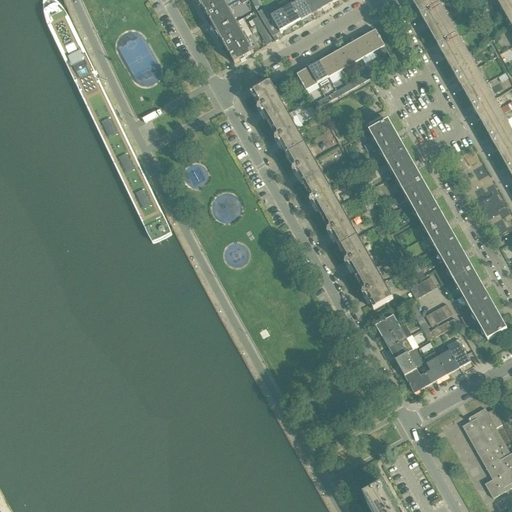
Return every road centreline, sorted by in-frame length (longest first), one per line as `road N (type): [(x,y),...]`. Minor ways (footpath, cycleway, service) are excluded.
road 1 (residential): [(406,424),(219,93)]
road 2 (residential): [(385,0),(458,129),(434,147),(435,155),(511,291)]
road 3 (residential): [(219,93),(383,0)]
road 4 (residential): [(406,424),(511,364)]
